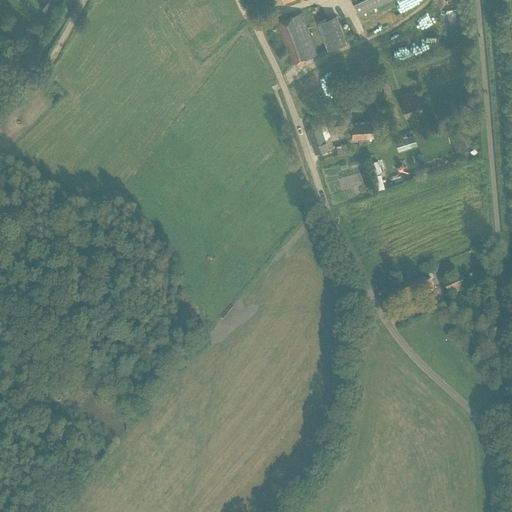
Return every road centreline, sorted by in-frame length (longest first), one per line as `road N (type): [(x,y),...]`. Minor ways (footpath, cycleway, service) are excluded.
road 1 (unclassified): [(494,511),(486,435),(409,352),(354,269),(241,0)]
road 2 (track): [(0,109),(50,57),(84,0)]
